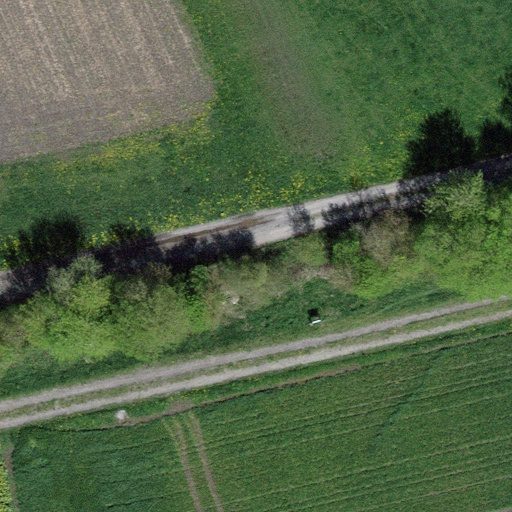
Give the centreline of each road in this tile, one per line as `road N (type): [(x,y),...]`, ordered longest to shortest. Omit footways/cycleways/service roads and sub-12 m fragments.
road 1 (track): [(0,430),(511,307)]
road 2 (track): [(511,168),(0,290)]
